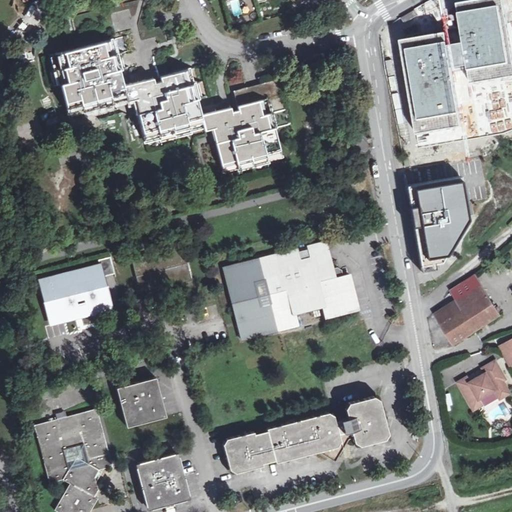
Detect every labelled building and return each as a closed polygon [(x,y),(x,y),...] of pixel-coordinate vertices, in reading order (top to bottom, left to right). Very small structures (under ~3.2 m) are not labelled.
[(204,126),(201,115),(198,104),(197,98),(195,98),(191,84),(190,84),(186,70),(167,74),(161,49),(159,44),(167,42),(163,27),(155,29),(151,12),(157,11),(154,0),(140,0),(68,18),(75,49),(56,54),(60,68),(58,69),(62,84),(60,84),(67,110),(81,107),(81,108),(126,97),(125,95),(139,91),(141,97),(170,89),(174,104),(152,110),(159,136),(173,132),(174,133),(204,126)] [(429,67),(430,73),(459,66),(457,55),(446,48),(413,55),(415,63),(421,62),(423,68),(429,67)] [(469,158),(484,155),(478,123),(467,70),(451,73),(451,75),(448,76),(448,74),(431,77),(449,162),(466,159),(465,157),(468,156),(469,158)] [(201,115),(204,126),(205,130),(219,126),(223,141),(216,143),(223,169),(237,166),(236,164),(266,156),(266,158),(281,154),(274,128),(289,124),(277,80),(253,86),(234,91),(240,115),(232,117),(230,107),(201,115)] [(466,182),(420,189),(431,259),(454,254),(474,218),(466,182)] [(349,274),(343,275),(335,277),(332,269),(326,242),(309,247),(310,249),(297,251),(297,250),(225,268),(243,338),(297,324),(295,315),(325,307),(327,317),(358,309),(349,274)] [(178,298),(196,294),(184,246),(132,259),(141,294),(175,285),(178,298)] [(75,314),(81,312),(110,305),(102,274),(114,271),(110,257),(98,260),(100,267),(41,282),(51,320),(75,314)] [(335,277),(343,275),(342,270),(337,267),(332,269),(335,277)] [(511,270),(510,268),(500,278),(510,288),(511,286),(511,270)] [(463,311),(487,296),(481,287),(475,276),(450,291),(457,302),(463,311)] [(463,311),(475,330),(499,316),(487,296),(463,311)] [(463,311),(457,302),(435,315),(441,324),(463,311)] [(475,330),(463,311),(441,324),(453,345),(475,330)] [(47,335),(97,328),(95,317),(46,325),(47,335)] [(511,367),(511,341),(502,348),(511,368),(511,367)] [(499,398),(509,392),(504,383),(506,381),(497,363),(484,370),(487,375),(471,384),(468,378),(459,383),(472,408),(481,403),(480,401),(496,392),(499,398)] [(126,427),(166,417),(155,378),(116,388),(126,427)] [(511,395),(509,392),(499,398),(501,401),(511,395)] [(40,405),(36,395),(31,397),(34,406),(34,407),(40,405)] [(309,453),(318,451),(343,445),(341,435),(352,432),(353,437),(356,446),(369,443),(372,445),(374,442),(388,438),(384,420),(385,417),(383,416),(378,396),(364,399),(360,398),(358,400),(345,404),(349,417),(335,421),(333,412),(266,429),(267,432),(255,435),(254,432),(222,441),(226,455),(224,458),(227,460),(230,474),(247,469),(251,471),(253,468),(263,465),(262,463),(275,460),(276,462),(284,460),(288,461),(290,458),(304,455),(307,456),(309,453)] [(483,407),(481,403),(472,408),(474,411),(483,407)] [(95,476),(96,476),(98,472),(99,470),(112,466),(97,409),(34,425),(50,483),(63,479),(70,484),(55,510),(58,511),(89,511),(90,511),(98,499),(95,496),(98,489),(95,476)] [(343,445),(318,451),(335,460),(348,439),(353,437),(352,432),(341,435),(343,445)] [(147,510),(189,499),(177,452),(134,464),(147,510)]
